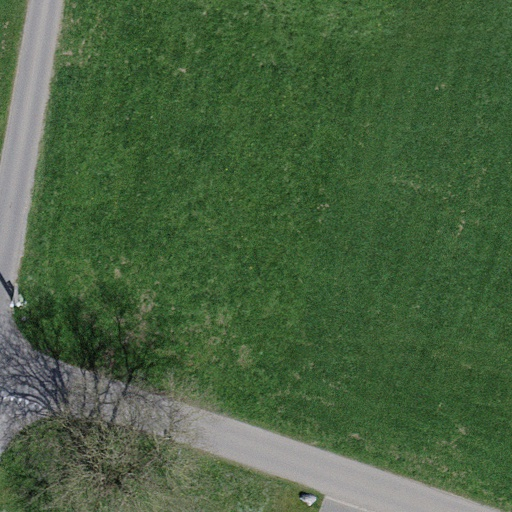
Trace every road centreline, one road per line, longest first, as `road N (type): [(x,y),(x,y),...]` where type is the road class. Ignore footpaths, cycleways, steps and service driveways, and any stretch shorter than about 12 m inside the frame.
road 1 (unclassified): [(0,363),(437,511)]
road 2 (track): [(47,0),(0,288)]
